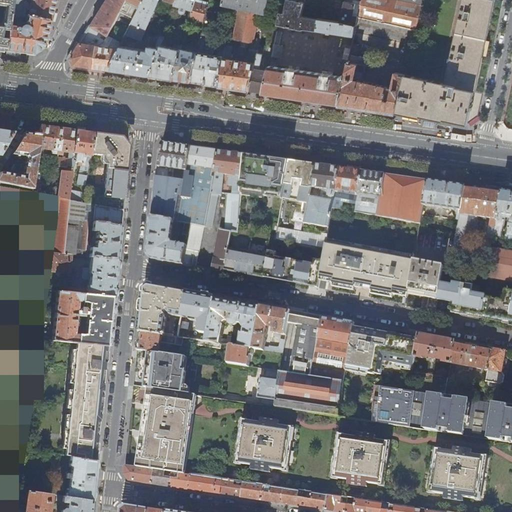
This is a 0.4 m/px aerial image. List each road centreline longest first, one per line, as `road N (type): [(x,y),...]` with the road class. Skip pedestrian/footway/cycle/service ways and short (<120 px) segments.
road 1 (unclassified): [(131,268),(511,337)]
road 2 (primary): [(149,115),(482,162)]
road 3 (residential): [(108,490),(131,268)]
road 4 (residential): [(131,268),(149,115)]
road 5 (residential): [(482,162),(511,16)]
road 6 (unclassified): [(254,511),(108,490)]
